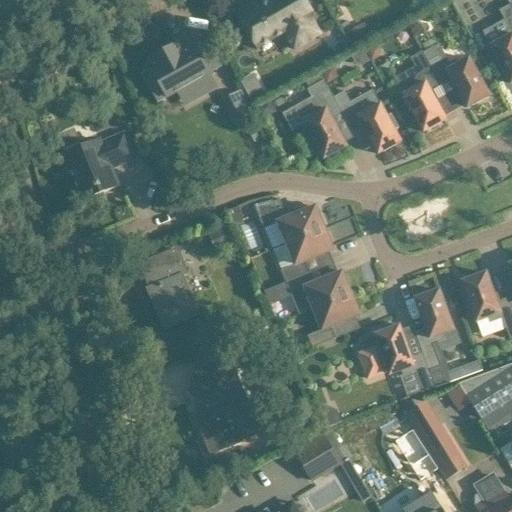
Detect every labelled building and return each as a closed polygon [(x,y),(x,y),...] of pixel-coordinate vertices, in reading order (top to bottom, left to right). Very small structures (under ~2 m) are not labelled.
[(257,50),(285,34),(294,50),(320,35),(311,19),(314,17),(304,0),(273,0),(258,9),(254,2),(235,13),(244,28),(240,30),(248,44),(252,42),(257,50)] [(511,8),(509,3),(498,9),(510,31),(499,37),(501,42),(491,48),(502,67),(511,85),(511,84),(511,8)] [(118,39),(126,60),(171,43),(162,22),(118,39)] [(347,35),(355,50),(372,40),(364,26),(347,35)] [(196,42),(195,41),(182,48),(178,41),(172,44),(172,42),(155,52),(155,54),(150,57),(154,64),(151,66),(142,71),(158,99),(177,88),(180,94),(196,85),(193,79),(222,62),(207,36),(196,42)] [(372,63),(378,60),(380,50),(377,44),(365,51),(372,63)] [(439,45),(423,54),(440,85),(451,79),(468,109),(490,97),(480,79),(469,60),(459,65),(456,60),(450,64),(439,45)] [(440,85),(423,54),(422,52),(410,59),(415,68),(394,80),(410,107),(406,110),(413,123),(417,121),(424,133),(446,121),(430,91),(440,85)] [(327,84),(334,81),(336,75),(332,68),(321,73),(327,84)] [(340,109),(334,98),(329,90),(318,96),(296,107),(304,123),(325,160),(347,147),(330,118),(341,112),(340,109)] [(345,92),(334,98),(340,109),(341,112),(352,131),(362,125),(379,155),(401,143),(391,125),(380,106),(373,91),(351,103),(345,92)] [(242,92),(226,99),(230,108),(246,100),(242,92)] [(255,109),(260,120),(276,112),(270,101),(255,109)] [(61,147),(82,142),(78,128),(58,134),(61,147)] [(69,175),(72,174),(84,202),(89,200),(90,203),(96,202),(101,200),(105,197),(104,194),(118,188),(111,169),(134,160),(124,135),(100,145),(99,141),(65,155),(66,159),(63,160),(64,166),(66,171),(69,175)] [(279,224),(287,245),(324,229),(316,208),(287,220),(283,208),(277,210),(273,202),(255,207),(262,225),(264,229),(279,224)] [(239,208),(230,212),(235,224),(244,220),(239,208)] [(209,233),(217,252),(236,243),(229,225),(209,233)] [(281,271),(286,283),(309,274),(305,262),(333,251),(324,229),(287,245),(296,265),(281,271)] [(151,278),(155,287),(181,276),(188,274),(183,263),(182,264),(177,250),(141,265),(147,280),(151,278)] [(305,289),(314,310),(351,295),(342,273),(314,285),(309,274),(286,283),(291,295),(305,289)] [(511,338),(511,308),(510,302),(498,306),(487,274),(463,283),(477,323),(488,318),(490,324),(503,319),(510,339),(511,338)] [(181,276),(155,287),(149,290),(165,329),(197,315),(181,276)] [(416,336),(423,355),(429,371),(441,367),(433,345),(445,340),(443,335),(454,331),(440,291),(416,300),(427,332),(416,336)] [(351,295),(314,310),(322,331),(308,337),(313,348),(318,347),(336,339),(332,328),(360,316),(351,295)] [(429,371),(423,355),(412,359),(400,327),(396,329),(394,325),(378,331),(380,335),(376,336),(381,349),(377,350),(377,349),(359,355),(368,380),(386,373),(385,372),(389,371),(391,376),(402,372),(404,377),(416,373),(420,383),(432,379),(429,371)] [(222,341),(201,350),(206,361),(227,352),(222,341)] [(229,358),(192,373),(198,387),(191,389),(201,413),(195,416),(211,455),(244,441),(242,438),(246,436),(248,440),(266,432),(255,405),(250,407),(229,358)] [(455,381),(482,373),(479,361),(451,370),(455,381)] [(511,365),(459,385),(481,419),(483,418),(490,429),(511,415),(511,365)] [(257,393),(252,380),(244,383),(249,396),(257,393)] [(400,406),(386,412),(389,419),(403,414),(400,406)] [(313,412),(321,431),(340,424),(335,412),(325,407),(313,412)] [(443,427),(420,439),(436,467),(444,481),(467,468),(443,427)] [(411,431),(394,442),(420,482),(437,471),(411,431)] [(325,435),(294,453),(311,482),(342,464),(347,473),(354,469),(333,433),(326,437),(325,435)] [(511,471),(511,470),(511,440),(499,448),(511,471)] [(484,502),(475,508),(477,511),(511,511),(511,506),(508,500),(493,477),(476,489),(484,502)] [(443,511),(432,494),(402,511),(443,511)]
